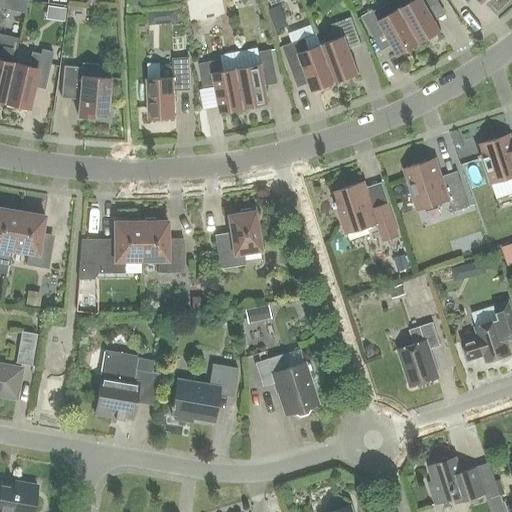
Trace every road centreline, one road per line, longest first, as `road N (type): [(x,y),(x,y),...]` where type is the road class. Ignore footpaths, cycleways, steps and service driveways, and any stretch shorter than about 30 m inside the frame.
road 1 (residential): [(372,440),(281,154)]
road 2 (residential): [(92,452),(249,476),(372,440)]
road 3 (residential): [(281,154),(138,173),(0,157)]
road 4 (residential): [(511,44),(405,112),(281,154)]
road 5 (residential): [(372,440),(511,395)]
